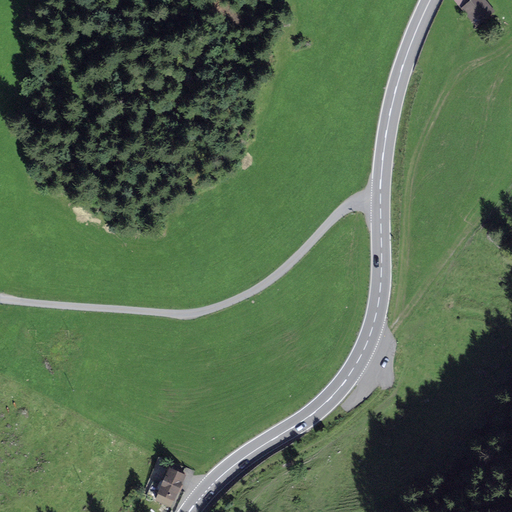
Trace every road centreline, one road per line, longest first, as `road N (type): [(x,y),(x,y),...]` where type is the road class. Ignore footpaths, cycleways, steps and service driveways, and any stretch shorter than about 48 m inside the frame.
road 1 (unclassified): [(0,299),(202,311),(256,289),(349,205),(379,198)]
road 2 (secondary): [(379,198),(380,282),(357,362),(325,403),(241,458),(188,511)]
road 3 (secondary): [(429,0),(391,99),(379,198)]
